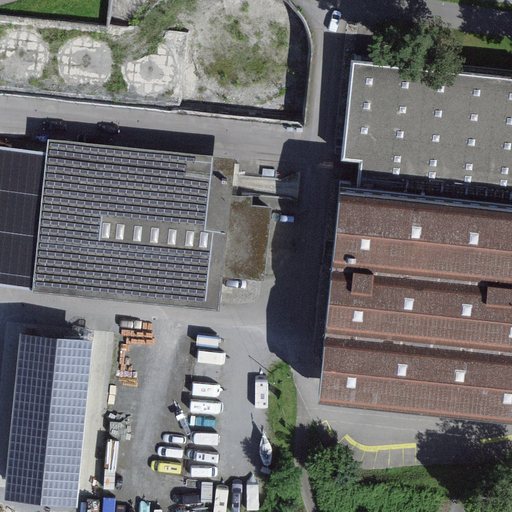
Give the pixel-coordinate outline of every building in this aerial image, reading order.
[(106,0),(103,25),(0,21),(0,99),(304,132),(313,57),(309,26),(291,2),(287,0),(106,0)] [(511,70),(353,53),(342,155),(359,157),(357,179),(343,178),(321,387),(511,407),(511,70)] [(45,150),(0,147),(0,293),(220,313),(222,278),(264,280),(271,206),(227,202),(232,155),(46,138),(45,150)] [(285,150),(287,173),(301,172),(299,149),(285,150)] [(96,328),(24,321),(7,486),(80,493),(96,328)]
